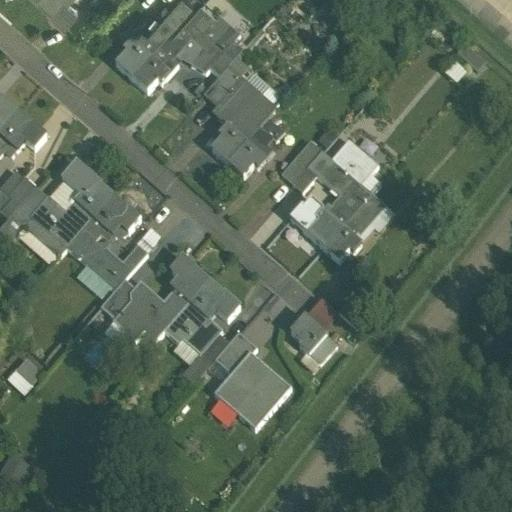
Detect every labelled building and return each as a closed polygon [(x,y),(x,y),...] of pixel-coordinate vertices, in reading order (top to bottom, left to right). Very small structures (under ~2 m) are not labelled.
[(66,0),(37,0),(52,12),(50,14),(64,26),(78,11),(66,1),(66,0)] [(185,0),(181,0),(146,40),(150,44),(142,53),(150,61),(179,29),(196,10),(185,0)] [(204,0),(203,0),(185,0),(196,10),(201,5),(204,0)] [(240,39),(201,5),(196,10),(179,29),(193,41),(191,44),(201,53),(192,70),(206,78),(210,73),(237,43),(240,39)] [(179,29),(150,61),(164,74),(173,64),(191,44),(193,41),(179,29)] [(139,35),(131,43),(142,53),(150,44),(146,40),(139,35)] [(142,53),(131,43),(123,53),(126,56),(116,68),(132,83),(150,61),(142,53)] [(237,43),(210,73),(219,81),(228,70),(229,70),(246,51),(237,43)] [(164,74),(150,61),(132,83),(148,97),(158,85),(162,88),(178,69),(173,64),(164,74)] [(229,70),(219,81),(203,99),(217,110),(242,82),(229,70)] [(242,82),(217,110),(220,113),(215,119),(226,129),(227,129),(219,138),(222,141),(212,153),(228,167),(246,146),(260,130),(268,122),(274,114),(276,111),(242,82)] [(2,103),(0,105),(0,134),(17,116),(2,103)] [(17,116),(0,134),(0,138),(18,154),(26,145),(35,153),(47,140),(32,127),(31,129),(17,116)] [(282,135),(268,122),(260,130),(275,143),(282,135)] [(18,154),(0,138),(0,159),(5,153),(13,160),(18,154)] [(311,144),(281,178),(292,188),(322,154),(311,144)] [(258,156),(246,146),(228,167),(243,180),(253,169),(257,173),(266,163),(258,156)] [(379,172),(350,146),(334,165),(348,177),(363,191),(379,172)] [(264,149),(258,156),(266,163),(272,156),(264,149)] [(322,154),(292,188),(302,197),(317,180),(332,163),(322,154)] [(348,177),(332,163),(317,180),(341,200),(332,211),(329,208),(328,209),(346,226),(371,198),(363,191),(348,177)] [(40,211),(23,230),(59,262),(68,252),(94,222),(113,201),(100,189),(100,188),(77,168),(63,184),(81,199),(66,217),(48,201),(40,211)] [(8,199),(0,193),(0,213),(10,221),(28,201),(36,191),(25,180),(8,199)] [(346,226),(342,231),(353,241),(357,237),(359,240),(386,211),(371,198),(346,226)] [(10,221),(0,232),(0,233),(11,243),(23,230),(40,211),(28,201),(10,221)] [(128,215),(113,201),(94,222),(113,238),(121,229),(119,226),(128,215)] [(346,226),(328,209),(323,215),(313,204),(304,213),(302,211),(291,224),(323,252),(342,231),(346,226)] [(94,222),(68,252),(108,287),(125,268),(124,267),(106,251),(104,254),(96,245),(102,240),(106,245),(113,238),(94,222)] [(342,231),(323,252),(339,267),(350,255),(354,259),(362,249),(353,241),(342,231)] [(161,242),(151,233),(138,248),(139,248),(148,257),(161,242)] [(139,248),(124,267),(125,268),(133,274),(148,257),(139,248)] [(208,286),(194,273),(195,272),(183,262),(171,275),(178,281),(171,290),(175,294),(190,307),(208,286)] [(125,268),(108,287),(116,294),(125,284),(133,274),(125,268)] [(116,294),(101,312),(114,324),(130,306),(129,298),(134,292),(125,284),(116,294)] [(208,286),(190,307),(209,324),(216,315),(217,314),(213,311),(224,299),(223,298),(208,286)] [(146,290),(135,292),(135,293),(134,292),(129,298),(130,306),(114,324),(113,326),(135,346),(144,336),(156,346),(165,336),(165,335),(190,307),(175,294),(164,306),(146,290)] [(240,311),(224,297),(223,298),(224,299),(213,311),(217,314),(216,315),(227,325),(240,311)] [(366,320),(349,305),(339,316),(356,333),(366,320)] [(209,324),(190,307),(165,335),(165,336),(179,348),(191,334),(207,349),(208,350),(219,339),(222,335),(209,324)] [(328,341),(306,321),(292,337),(302,346),(299,350),(319,368),(336,348),(328,341)] [(215,364),(232,379),(251,359),(256,353),(239,338),(215,364)] [(219,339),(208,350),(207,349),(199,361),(209,370),(229,348),(219,339)] [(216,397),(257,434),(292,396),(283,388),(251,359),(232,379),(216,397)] [(29,362),(10,384),(26,398),(45,376),(29,362)] [(11,459),(6,473),(25,480),(31,466),(11,459)]
